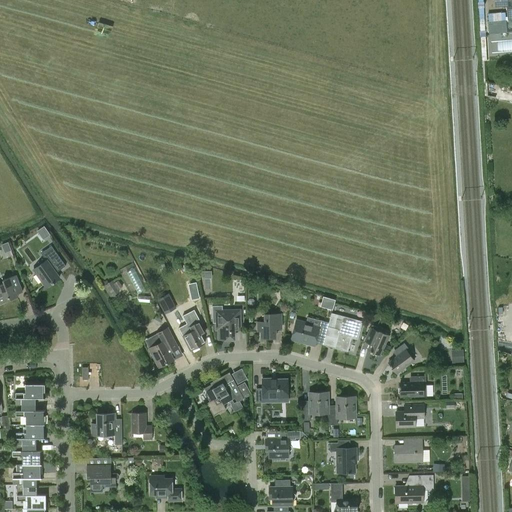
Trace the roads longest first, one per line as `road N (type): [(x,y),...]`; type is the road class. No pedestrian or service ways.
road 1 (residential): [(376,511),(374,400),(366,378),(281,356),(216,358),(174,379)]
road 2 (residential): [(250,511),(246,448),(210,442),(174,379)]
